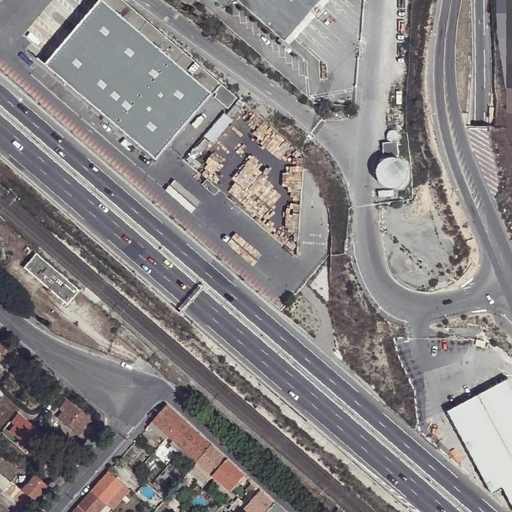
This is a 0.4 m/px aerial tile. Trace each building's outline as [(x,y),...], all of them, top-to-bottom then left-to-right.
[(212,89),(105,0),(96,0),(41,65),(153,159),(212,89)] [(213,0),(224,9),(232,0),(235,0),(284,43),(311,14),(318,20),(326,12),(318,5),(322,0),(213,0)] [(393,97),(392,106),(402,107),(402,97),(393,97)] [(373,168),(391,187),(411,169),(392,149),(373,168)] [(35,255),(24,268),(68,305),(79,292),(35,255)] [(334,443),(248,369),(241,377),(327,451),(334,443)] [(511,390),(507,381),(446,414),(489,496),(500,490),(511,511),(511,390)] [(67,424),(66,425),(77,435),(90,421),(65,399),(60,407),(63,409),(58,416),(67,424)] [(167,405),(152,422),(168,435),(182,419),(167,405)] [(16,423),(10,430),(19,438),(18,439),(30,449),(42,435),(17,414),(12,420),(16,423)] [(56,417),(66,425),(67,424),(58,416),(56,417)] [(182,419),(168,435),(183,448),(197,432),(182,419)] [(152,422),(149,426),(164,439),(168,435),(152,422)] [(19,438),(10,430),(9,432),(18,439),(19,438)] [(211,446),(197,432),(183,448),(198,461),(211,446)] [(226,459),(211,446),(198,461),(210,473),(213,475),(226,459)] [(236,469),(226,459),(213,475),(215,478),(230,491),(244,476),(236,469)] [(210,473),(198,461),(192,468),(205,479),(206,478),(210,473)] [(32,472),(18,488),(20,490),(33,475),(42,483),(44,481),(32,472)] [(123,485),(108,472),(92,492),(106,504),(123,485)] [(18,488),(0,473),(0,490),(1,491),(3,490),(26,509),(33,501),(20,490),(18,488)] [(33,501),(46,486),(42,483),(33,475),(20,490),(33,501)] [(255,486),(252,483),(245,490),(246,492),(249,494),(255,486)] [(123,485),(106,504),(111,508),(112,509),(129,490),(123,485)] [(266,511),(274,503),(261,491),(248,504),(256,511),(266,511)] [(99,511),(106,504),(92,492),(78,506),(84,511),(99,511)] [(233,511),(240,505),(242,502),(238,498),(228,509),(231,511),(233,511)] [(0,511),(9,511),(0,503),(0,511)]
